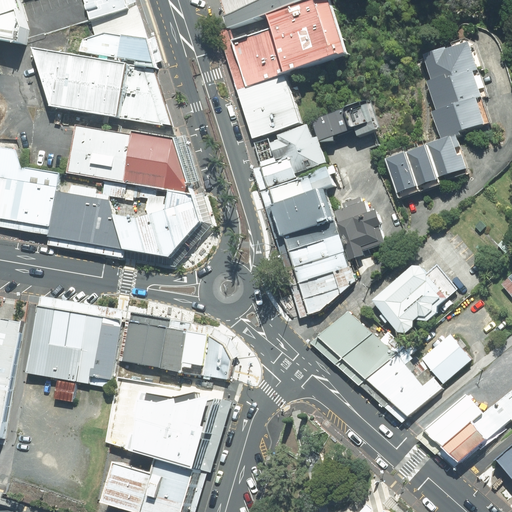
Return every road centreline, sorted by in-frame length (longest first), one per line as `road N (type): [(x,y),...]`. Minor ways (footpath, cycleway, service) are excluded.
road 1 (secondary): [(185,0),(256,232),(246,281)]
road 2 (secondary): [(214,272),(229,219),(161,0)]
road 3 (tertiary): [(298,362),(468,511)]
road 4 (residential): [(227,511),(253,419),(298,362)]
road 5 (secondary): [(125,281),(0,260)]
